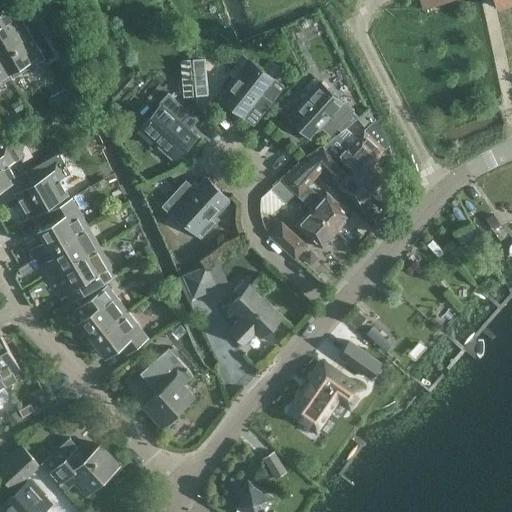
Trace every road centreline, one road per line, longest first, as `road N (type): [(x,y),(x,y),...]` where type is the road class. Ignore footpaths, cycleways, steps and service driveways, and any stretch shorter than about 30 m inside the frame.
road 1 (residential): [(152,457),(26,320),(0,273)]
road 2 (residential): [(189,487),(336,309)]
road 3 (residential): [(336,309),(468,170)]
road 4 (residential): [(336,309),(261,241),(249,186)]
road 5 (residential): [(240,187),(214,161),(226,143),(260,168),(249,186)]
